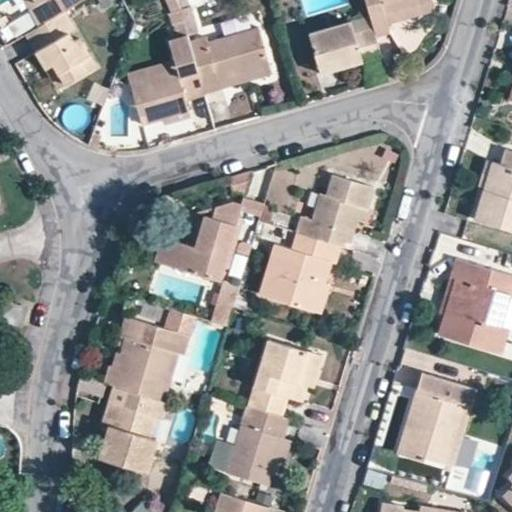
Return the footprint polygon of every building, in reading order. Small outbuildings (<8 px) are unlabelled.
[(40,5),(36,0),(26,0),(32,9),(40,5)] [(32,9),(43,27),(67,13),(70,11),(63,0),(36,0),(40,5),(32,9)] [(63,0),(70,11),(88,0),(63,0)] [(189,5),(186,0),(176,0),(181,8),(190,6),(190,5),(189,5)] [(364,0),(373,27),(375,36),(389,31),(384,16),(382,9),(411,0),(364,0)] [(428,0),(411,0),(382,9),(384,16),(427,4),(428,0)] [(198,31),(190,6),(181,8),(188,34),(198,31)] [(162,13),(166,26),(177,23),(174,10),(162,13)] [(14,22),(22,33),(38,23),(31,11),(14,22)] [(56,64),(69,85),(98,67),(82,39),(77,42),(71,33),(77,30),(67,13),(43,27),(33,33),(43,51),(39,53),(48,69),(56,64)] [(310,32),(320,65),(340,59),(343,67),(361,61),(381,54),(375,36),(373,27),(353,33),(349,20),(310,32)] [(196,63),(204,92),(218,87),(216,81),(269,66),(258,28),(207,42),(206,36),(189,40),(196,63)] [(43,51),(33,33),(29,35),(39,53),(43,51)] [(130,81),(142,124),(161,118),(188,110),(185,99),(205,93),(204,92),(196,63),(189,40),(188,36),(171,40),(176,59),(178,66),(132,80),(130,81)] [(132,80),(178,66),(176,59),(131,72),(132,80)] [(340,59),(320,65),(322,72),(343,67),(340,59)] [(69,85),(56,64),(48,69),(61,90),(69,85)] [(269,66),(216,81),(218,87),(271,72),(269,66)] [(188,110),(161,118),(162,123),(189,115),(188,110)] [(491,161),(473,218),(511,229),(511,150),(503,147),(498,163),(491,161)] [(242,212),(262,216),(265,202),(248,198),(253,175),(234,171),(230,194),(245,197),(242,212)] [(300,215),(296,231),(339,243),(348,246),(352,231),(355,218),(359,204),(367,207),(373,184),(331,172),(325,193),(321,207),(314,205),(311,218),(300,215)] [(321,207),(325,193),(318,191),(314,205),(321,207)] [(217,201),(215,218),(241,221),(243,204),(217,201)] [(359,204),(355,218),(363,220),(367,207),(359,204)] [(165,238),(158,261),(218,279),(235,226),(204,217),(195,247),(165,238)] [(272,223),(260,219),(253,238),(266,242),(272,223)] [(275,243),(260,291),(311,308),(320,280),(325,281),(331,260),(333,261),(339,243),(296,231),(290,247),(275,243)] [(235,253),(230,274),(243,277),(247,256),(235,253)] [(445,315),(440,334),(501,353),(509,326),(502,324),(511,289),(511,274),(455,258),(450,275),(457,277),(445,315)] [(445,315),(457,277),(450,275),(440,313),(445,315)] [(320,280),(311,308),(321,311),(330,282),(325,281),(320,280)] [(217,299),(233,304),(238,287),(223,283),(217,299)] [(511,289),(502,324),(509,326),(511,315),(511,289)] [(211,320),(227,325),(233,304),(217,299),(211,320)] [(5,301),(0,316),(0,317),(20,325),(26,308),(5,301)] [(163,400),(184,329),(191,331),(196,316),(168,308),(164,323),(125,312),(119,334),(125,336),(116,366),(109,364),(104,382),(113,385),(128,389),(163,400)] [(268,337),(247,405),(282,415),(287,395),(302,399),(307,383),(313,385),(322,354),(268,337)] [(431,391),(435,376),(423,373),(418,387),(431,391)] [(418,387),(398,453),(422,460),(424,455),(443,462),(463,400),(470,403),(474,389),(435,376),(431,391),(418,387)] [(123,404),(128,389),(113,385),(107,400),(123,404)] [(108,425),(100,456),(146,471),(150,455),(145,453),(157,411),(163,412),(167,401),(163,400),(128,389),(123,404),(107,400),(103,416),(110,418),(108,425)] [(463,400),(443,462),(451,464),(470,403),(463,400)] [(247,405),(227,471),(266,483),(286,416),(282,415),(247,405)] [(157,411),(145,453),(150,455),(163,412),(157,411)] [(216,511),(265,511),(268,505),(221,491),(221,492),(215,511),(216,511)] [(131,511),(159,511),(146,497),(130,511),(131,511)] [(381,501),(379,511),(465,511),(466,511),(419,506),(418,511),(401,509),(402,504),(381,501)]
